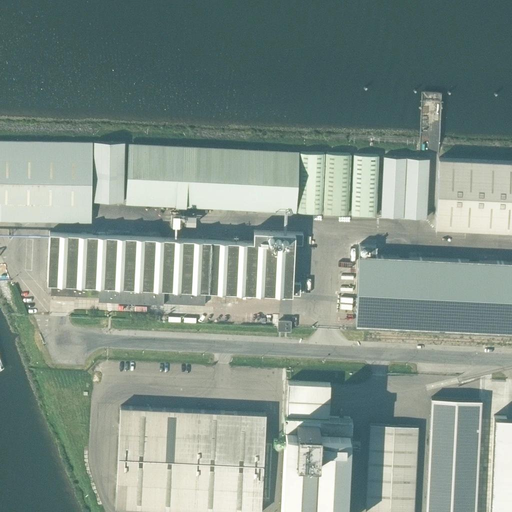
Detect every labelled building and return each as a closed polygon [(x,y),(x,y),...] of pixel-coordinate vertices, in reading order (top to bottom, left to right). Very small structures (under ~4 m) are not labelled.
[(0,220),(91,221),(92,141),(0,140),(0,220)] [(93,201),(123,201),(124,141),(94,141),(93,201)] [(125,203),(295,211),(297,151),(128,143),(125,203)] [(300,151),(297,211),(321,212),(324,152),(300,151)] [(323,212),(347,213),(350,153),(326,152),(323,212)] [(351,214),(375,215),(378,154),(354,153),(351,214)] [(383,155),(381,215),(426,217),(429,157),(383,155)] [(434,228),(511,231),(511,160),(438,157),(434,228)] [(211,240),(208,290),(299,294),(300,281),(292,281),(294,244),(302,244),(303,232),(294,232),(253,230),(252,242),(211,240)] [(50,231),(48,282),(50,282),(152,287),(186,289),(205,290),(208,290),(211,240),(152,237),(50,231)] [(359,254),(355,324),(511,331),(511,261),(375,255),(375,245),(359,244),(359,254)] [(162,303),(185,304),(186,289),(152,287),(50,282),(50,295),(97,297),(97,300),(162,303)] [(205,290),(186,289),(185,304),(204,305),(205,290)] [(278,331),(289,331),(290,331),(291,327),(291,320),(277,320),(277,326),(277,331),(278,331)] [(283,448),(280,511),(313,511),(318,416),(328,416),(329,407),(329,403),(329,398),(329,395),(330,383),(287,381),(287,393),(286,396),(286,401),(286,404),(286,414),(283,448)] [(425,511),(475,511),(481,399),(431,397),(425,511)] [(120,406),(117,456),(263,463),(265,413),(120,406)] [(511,511),(511,416),(493,415),(488,511),(511,511)] [(313,511),(345,511),(349,448),(350,417),(328,416),(318,416),(313,511)] [(413,511),(416,448),(417,426),(369,423),(365,511),(413,511)] [(117,456),(115,505),(248,511),(260,511),(263,463),(117,456)]
